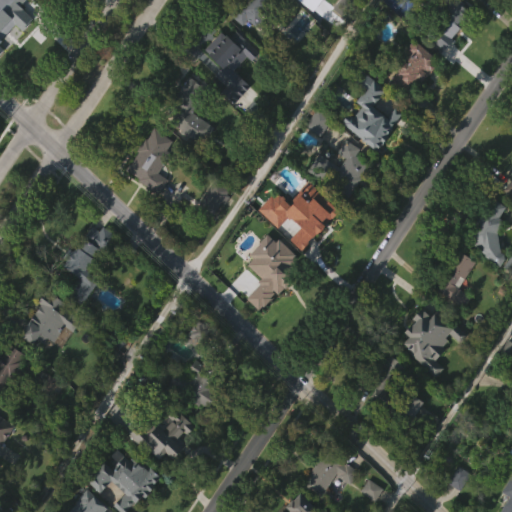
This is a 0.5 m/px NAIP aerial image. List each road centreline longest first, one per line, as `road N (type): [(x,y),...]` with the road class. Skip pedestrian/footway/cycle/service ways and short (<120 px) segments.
road 1 (tertiary): [(441,511),(0,97)]
road 2 (tertiary): [(214,511),(511,67)]
road 3 (residential): [(0,239),(159,0)]
road 4 (residential): [(115,0),(0,174)]
